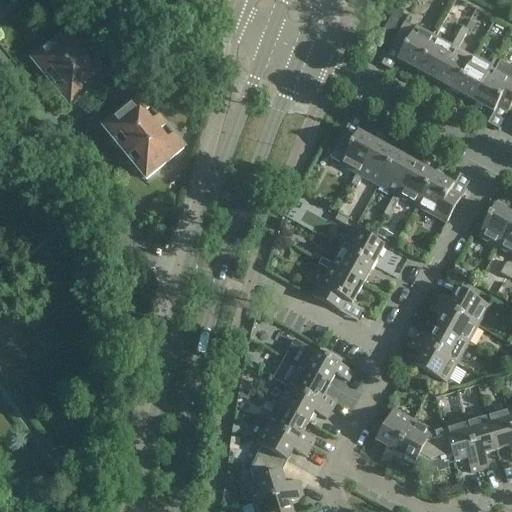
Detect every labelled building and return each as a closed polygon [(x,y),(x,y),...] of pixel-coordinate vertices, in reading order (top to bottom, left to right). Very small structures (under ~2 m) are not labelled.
[(55,0),(30,0),(56,32),(71,19),(55,0)] [(399,35),(392,48),(399,53),(402,54),(399,60),(398,61),(399,62),(418,72),(436,39),(417,28),(416,30),(405,24),(399,35)] [(463,28),(458,38),(464,41),(469,31),(463,28)] [(99,93),(94,87),(108,75),(70,29),(32,60),(70,106),(93,88),(98,94),(99,93)] [(436,39),(418,72),(437,83),(456,50),(457,50),(458,51),(464,41),(458,38),(453,48),(436,39)] [(475,60),(458,51),(457,50),(456,50),(437,83),(456,93),(475,60)] [(490,69),(475,60),(456,94),(475,104),(493,71),(496,72),(501,63),(501,62),(495,59),(490,69)] [(496,72),(493,71),(475,104),(494,115),(498,108),(508,113),(511,106),(511,69),(501,63),(496,72)] [(146,180),(165,165),(184,150),(141,98),(104,129),(146,180)] [(340,166),(357,176),(359,177),(377,144),(358,134),(354,140),(344,134),(331,159),(341,164),(340,166)] [(357,176),(351,186),(357,189),(363,179),(378,188),(396,155),(377,144),(359,177),(357,176)] [(415,166),(396,155),(378,188),(394,197),(384,216),(389,219),(400,200),(397,198),(415,166)] [(415,166),(397,198),(400,200),(416,209),(434,176),(415,166)] [(434,176),(416,209),(436,220),(437,218),(447,223),(461,199),(450,193),(454,187),(434,176)] [(479,238),(499,249),(511,224),(511,215),(506,212),(508,207),(499,202),(479,238)] [(338,215),(335,222),(345,227),(348,221),(338,215)] [(511,224),(499,249),(511,256),(511,224)] [(352,230),(341,250),(374,268),(385,248),(352,230)] [(392,237),(381,230),(378,238),(389,243),(392,237)] [(328,271),(330,269),(363,287),(374,268),(341,250),(332,266),(322,260),(318,266),(328,271)] [(500,275),(506,278),(511,267),(511,265),(509,264),(505,265),(500,275)] [(465,272),(456,266),(452,272),(464,279),(466,276),(465,272)] [(363,287),(330,269),(328,271),(319,288),(321,289),(315,300),(340,313),(345,303),(352,307),(363,287)] [(440,294),(435,303),(479,327),(490,307),(459,290),(452,301),(440,294)] [(479,327),(435,303),(431,311),(443,318),(437,328),(469,346),(479,327)] [(419,332),(414,340),(459,365),(464,368),(466,364),(461,361),(469,346),(437,328),(431,339),(419,332)] [(459,365),(414,340),(410,349),(422,356),(416,367),(448,385),(459,365)] [(295,342),(285,361),(331,386),(336,375),(349,382),(354,373),(309,349),(295,342)] [(285,361),(274,380),(288,387),(333,411),(337,403),(325,396),(331,386),(285,361)] [(417,374),(414,380),(427,388),(430,382),(417,374)] [(288,387),(278,406),(310,424),(316,413),(328,420),(333,411),(288,387)] [(245,399),(237,398),(235,408),(243,409),(245,399)] [(278,406),(268,425),(312,449),(317,441),(304,434),(310,424),(278,406)] [(395,411),(377,442),(388,449),(381,461),(390,466),(414,422),(395,411)] [(511,421),(509,411),(488,417),(498,452),(510,448),(511,456),(511,421)] [(488,417),(467,423),(481,472),(491,469),(487,455),(498,452),(488,417)] [(434,432),(414,422),(390,466),(398,471),(405,458),(417,464),(420,457),(431,463),(453,457),(445,429),(434,432)] [(445,429),(453,457),(455,464),(468,461),(472,474),(481,472),(467,423),(445,429)] [(257,445),(263,448),(289,461),(294,451),(307,458),(312,449),(268,425),(257,445)] [(240,427),(232,426),(232,434),(239,435),(240,427)] [(239,440),(230,439),(228,450),(238,450),(239,440)] [(286,485),(283,473),(289,461),(263,448),(251,470),(254,481),(248,483),(248,486),(244,488),(242,491),(241,495),(243,500),(245,502),(249,503),(253,503),(254,504),(303,490),(300,481),(286,485)] [(303,490),(254,504),(255,511),(294,511),(292,503),(306,499),(303,490)]
